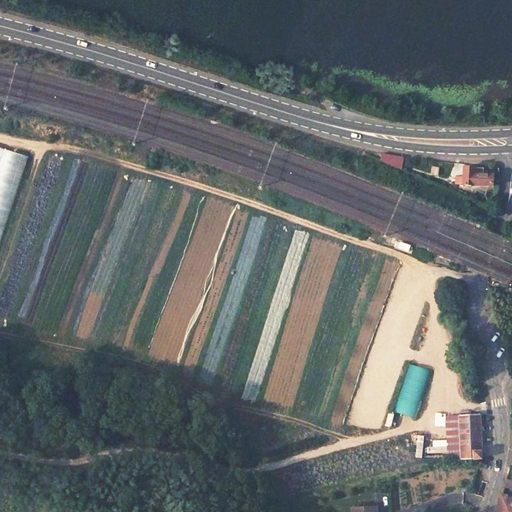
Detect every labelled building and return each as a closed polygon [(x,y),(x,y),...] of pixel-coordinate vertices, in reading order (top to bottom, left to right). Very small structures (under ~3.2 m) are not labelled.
[(0,146),(0,251),(27,154),(0,146)] [(386,155),(364,151),(363,154),(379,160),(383,162),(386,155)] [(483,168),(465,167),(464,177),(455,177),(455,184),(492,185),(492,175),(483,175),(483,168)] [(435,375),(413,367),(396,411),(418,419),(435,375)] [(480,415),(460,416),(461,459),(474,458),(481,458),(480,415)] [(442,439),(430,440),(430,453),(447,453),(446,440),(455,440),(454,418),(441,419),(442,439)] [(421,458),(422,435),(415,435),(413,457),(421,458)] [(501,488),(510,491),(511,486),(511,481),(504,478),(501,488)] [(511,511),(511,498),(501,494),(495,511),(511,511)]
